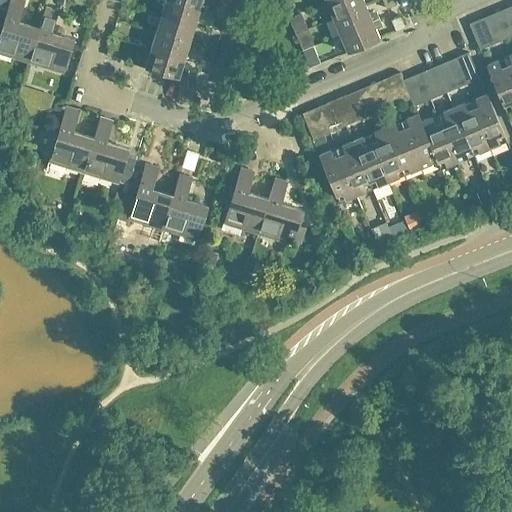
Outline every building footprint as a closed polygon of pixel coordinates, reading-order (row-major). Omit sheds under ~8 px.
[(0,54),(29,63),(46,8),(45,8),(38,28),(17,22),(23,1),(19,0),(9,0),(4,18),(3,18),(2,22),(0,21),(0,54)] [(193,27),(198,10),(166,0),(164,0),(160,16),(193,27)] [(166,0),(198,10),(201,0),(166,0)] [(328,0),(325,2),(332,18),(364,4),(362,0),(328,0)] [(394,5),(392,0),(382,0),(386,8),(394,5)] [(225,18),(228,7),(219,4),(215,15),(225,18)] [(368,13),(364,4),(332,18),(338,35),(371,21),(378,18),(376,13),(371,12),(368,13)] [(62,73),(73,39),(51,32),(57,11),(46,8),(29,63),(44,67),(62,73)] [(221,29),(225,18),(215,15),(212,26),(221,29)] [(188,44),(193,27),(160,16),(154,34),(188,44)] [(403,27),(399,16),(390,20),(395,30),(403,27)] [(300,17),(287,23),(294,37),(307,31),(300,17)] [(378,18),(371,21),(338,35),(346,51),(378,38),(374,28),(378,27),(380,23),(378,18)] [(490,45),(479,18),(468,23),(479,49),(490,45)] [(511,35),(508,26),(497,31),(501,40),(511,35)] [(182,61),(188,44),(154,34),(149,51),(182,61)] [(214,52),(218,41),(208,37),(204,49),(214,52)] [(314,45),(302,50),(310,67),(321,62),(314,45)] [(149,51),(140,48),(135,65),(177,78),(182,61),(149,51)] [(211,63),(214,52),(204,49),(201,60),(211,63)] [(511,53),(502,58),(511,81),(511,53)] [(511,110),(511,81),(502,58),(485,65),(505,113),(511,110)] [(456,88),(445,62),(434,66),(445,92),(456,88)] [(445,92),(434,66),(423,71),(434,97),(445,92)] [(478,78),(474,68),(462,73),(467,83),(478,78)] [(204,86),(208,74),(198,72),(195,83),(204,86)] [(409,96),(398,72),(387,76),(398,103),(409,98),(409,96)] [(21,85),(19,94),(26,112),(33,89),(21,85)] [(423,101),(419,91),(409,96),(409,98),(413,106),(423,101)] [(506,140),(486,93),(469,100),(489,148),(506,140)] [(355,121),(344,94),(333,99),(344,125),(355,121)] [(387,108),(383,98),(372,102),(376,112),(387,108)] [(344,125),(333,99),(323,103),(333,130),(344,125)] [(489,148),(469,100),(452,107),(472,154),(489,148)] [(376,112),(372,102),(361,107),(365,117),(376,112)] [(83,173),(100,117),(99,117),(93,138),(71,132),(78,111),(66,107),(59,128),(58,128),(56,133),(49,156),(47,162),(65,168),(82,173),(83,173)] [(472,154),(452,107),(436,114),(456,161),(472,154)] [(440,168),(420,121),(416,113),(400,120),(420,167),(435,161),(439,169),(440,168)] [(436,114),(420,121),(440,168),(456,161),(436,114)] [(106,143),(112,121),(100,117),(83,173),(84,173),(118,183),(128,149),(106,143)] [(420,167),(400,120),(383,126),(404,174),(420,167)] [(323,134),(319,125),(308,130),(312,139),(323,134)] [(404,174),(383,126),(367,133),(387,181),(404,174)] [(49,130),(42,154),(49,156),(56,133),(49,130)] [(387,181),(367,133),(351,140),(371,188),(387,181)] [(371,188),(351,140),(334,147),(355,195),(371,188)] [(355,195),(334,147),(318,154),(338,202),(355,195)] [(163,230),(180,175),(178,174),(171,195),(151,189),(157,168),(144,164),(138,185),(128,182),(118,216),(163,230)] [(258,234),(275,178),(274,178),(267,199),(247,193),(253,172),(240,168),(234,189),(233,189),(224,218),(222,223),(225,224),(240,229),(258,234)] [(205,243),(212,221),(203,218),(207,206),(184,199),(191,178),(180,175),(163,230),(178,234),(205,243)] [(298,225),(302,210),(280,203),(287,182),(275,178),(258,234),(273,238),(292,244),(293,241),(298,225)] [(486,188),(475,193),(480,206),(492,201),(486,188)] [(298,225),(293,241),(301,244),(306,228),(298,225)] [(150,236),(128,234),(127,257),(149,258),(150,236)] [(206,251),(204,261),(214,264),(216,253),(206,251)]
